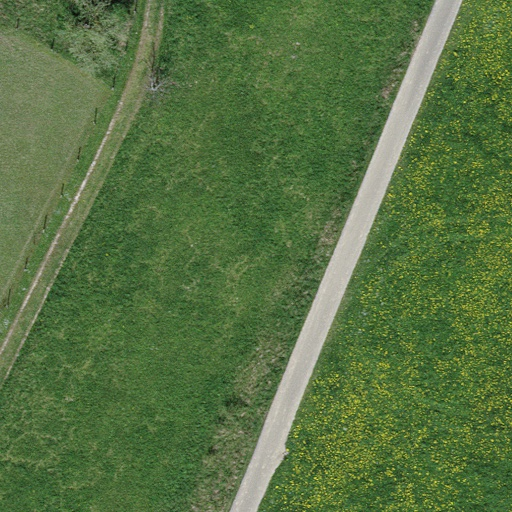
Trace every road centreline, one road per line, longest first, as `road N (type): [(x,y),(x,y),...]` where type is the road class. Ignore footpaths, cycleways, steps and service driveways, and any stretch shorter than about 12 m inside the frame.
road 1 (unclassified): [(447,0),(242,511)]
road 2 (track): [(0,361),(131,97),(145,0)]
